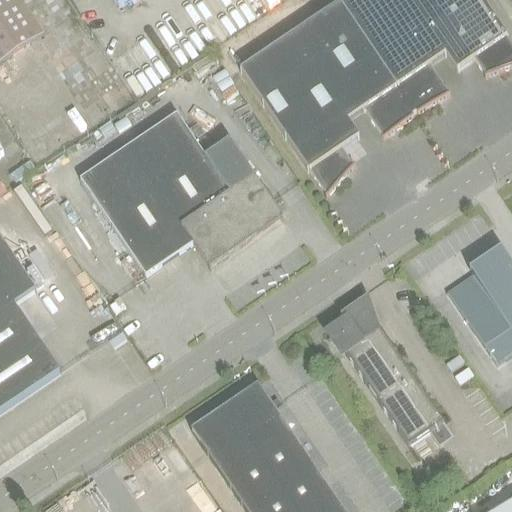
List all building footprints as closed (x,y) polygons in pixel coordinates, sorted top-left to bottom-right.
[(0,0),(0,66),(43,37),(17,0),(0,0)] [(111,0),(118,9),(132,0),(111,0)] [(406,0),(349,0),(340,7),(414,116),(416,115),(417,116),(416,116),(417,117),(425,112),(432,108),(439,104),(449,98),(449,96),(448,97),(430,69),(446,58),(406,0)] [(479,0),(406,0),(446,58),(457,75),(474,63),(485,79),(484,80),(484,81),(505,73),(511,70),(511,48),(507,41),(507,40),(479,0)] [(340,7),(291,40),(348,124),(365,113),(383,141),(382,142),(383,143),(393,135),(399,130),(405,126),(413,120),(412,119),(412,118),(414,116),(340,7)] [(348,124),(291,40),(240,75),(308,175),(309,175),(326,199),(325,200),(326,201),(339,185),(346,178),(355,169),(354,168),(353,169),(342,153),(359,141),(348,124)] [(177,119),(80,184),(146,281),(193,249),(210,274),(212,273),(278,216),(255,181),(230,145),(205,161),(177,119)] [(0,417),(60,376),(15,310),(35,296),(0,243),(0,417)] [(500,261),(473,279),(446,297),(496,370),(511,359),(511,278),(509,274),(511,272),(511,268),(510,266),(506,269),(500,261)] [(380,333),(379,333),(372,322),(375,321),(373,312),(366,314),(367,317),(338,337),(338,336),(328,343),(328,344),(333,341),(408,451),(429,436),(439,450),(440,449),(430,436),(444,427),(380,333)] [(258,388),(191,434),(243,511),(342,511),(274,412),(271,407),(258,388)] [(271,407),(274,412),(280,408),(277,403),(271,407)]
